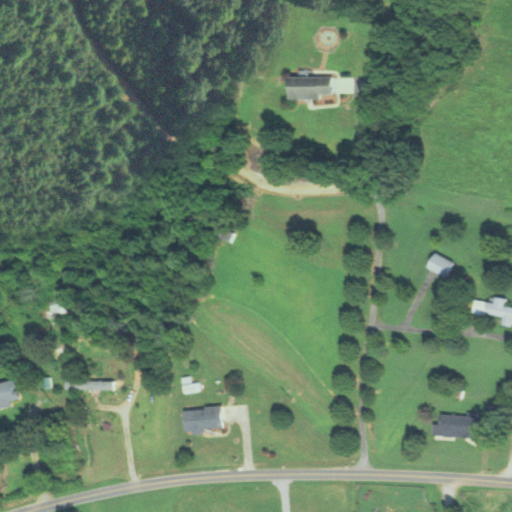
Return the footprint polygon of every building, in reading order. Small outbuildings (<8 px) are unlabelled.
[(334,76),(292,76),(292,97),(334,97),(334,76)] [(455,261),(438,253),(430,268),(448,277),(455,261)] [(511,308),(508,308),(509,299),(491,297),(489,315),(506,317),(505,325),(511,325),(511,308)] [(0,407),(20,402),(13,379),(0,382),(0,407)] [(115,380),(66,380),(66,389),(115,389),(115,380)] [(226,430),(225,407),(185,408),(186,432),(226,430)] [(443,415),(443,424),(434,424),(434,436),(491,437),(491,416),(443,415)]
